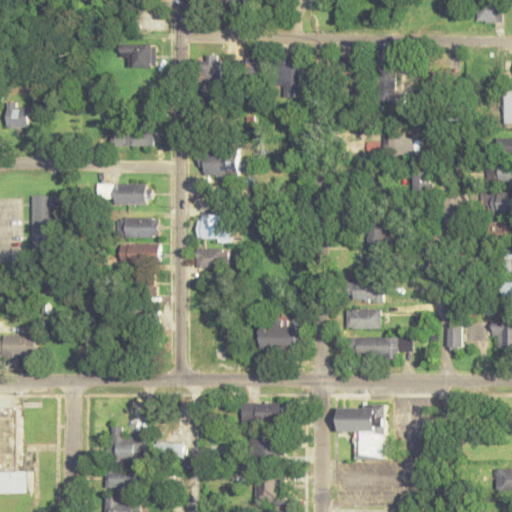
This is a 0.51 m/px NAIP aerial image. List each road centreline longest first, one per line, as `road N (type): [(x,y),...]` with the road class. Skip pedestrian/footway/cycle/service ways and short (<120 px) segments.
road 1 (residential): [(320,511),(320,41)]
road 2 (residential): [(178,380),(179,0)]
road 3 (tertiary): [(322,384),(0,382)]
road 4 (residential): [(320,41),(511,42)]
road 5 (tertiary): [(511,381),(322,384)]
road 6 (residential): [(0,165),(179,168)]
road 7 (residential): [(320,41),(180,38)]
road 8 (residential): [(70,511),(71,382)]
